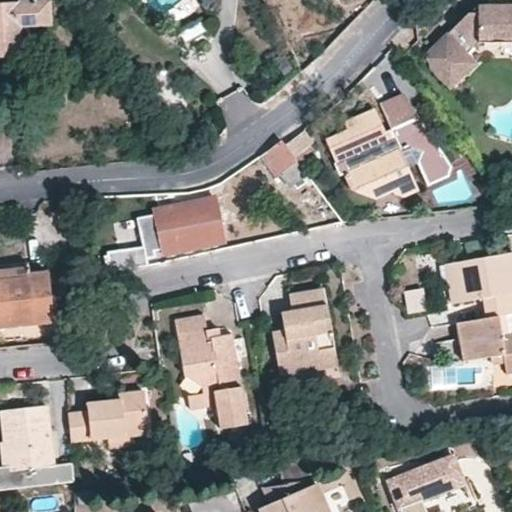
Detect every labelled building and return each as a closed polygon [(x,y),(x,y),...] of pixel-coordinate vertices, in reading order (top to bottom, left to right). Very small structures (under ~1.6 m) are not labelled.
[(511,6),(508,6),(508,2),(508,1),(507,0),(488,0),(487,2),(487,5),(487,8),(479,8),(479,14),(469,15),(431,51),(429,54),(428,57),(428,60),(429,63),(430,64),(431,65),(428,69),(450,91),(475,66),(467,57),(479,46),(511,44),(511,6)] [(19,36),(19,26),(34,26),(49,24),(47,1),(0,3),(0,57),(20,57),(19,36)] [(184,41),(206,33),(201,18),(179,26),(184,41)] [(19,26),(19,36),(33,36),(34,26),(19,26)] [(20,68),(20,57),(0,57),(0,70),(10,70),(16,70),(20,68)] [(231,128),(257,116),(245,90),(219,102),(231,128)] [(347,131),(325,141),(334,164),(338,164),(357,207),(391,192),(400,195),(416,188),(407,170),(419,165),(429,188),(450,179),(451,169),(402,96),(379,106),(390,129),(383,132),(373,110),(343,123),(347,131)] [(283,143),(292,155),(309,143),(300,130),(283,143)] [(292,183),(305,174),(292,155),(283,143),(280,140),(264,153),(287,186),(292,183)] [(305,174),(292,183),(307,203),(319,193),(305,174)] [(222,242),(213,198),(154,211),(154,215),(162,250),(163,254),(222,242)] [(154,215),(140,223),(146,248),(162,250),(154,215)] [(108,256),(109,270),(128,268),(145,265),(143,251),(108,256)] [(511,251),(451,263),(457,301),(483,297),(487,317),(495,316),(511,312),(511,251)] [(69,292),(67,270),(46,272),(48,294),(69,292)] [(26,274),(27,277),(0,279),(0,326),(51,321),(48,294),(46,272),(26,274)] [(405,288),(406,311),(424,310),(423,287),(405,288)] [(284,328),(286,338),(275,341),(280,375),(293,374),(292,363),(335,357),(325,288),(289,294),(291,312),(281,313),(284,328)] [(222,430),(248,425),(234,342),(233,334),(219,337),(209,340),(206,331),(203,316),(177,321),(185,376),(200,374),(203,395),(216,393),(218,405),(222,430)] [(461,361),(489,356),(502,354),(503,362),(505,374),(511,372),(511,335),(499,337),(495,316),(487,317),(456,323),(461,361)] [(275,341),(286,338),(284,328),(273,330),(275,341)] [(206,331),(209,340),(219,337),(218,329),(206,331)] [(489,356),(491,365),(503,362),(502,354),(489,356)] [(337,367),(335,357),(292,363),(293,374),(337,367)] [(121,394),(121,399),(110,400),(92,403),(93,412),(70,415),(71,442),(107,438),(129,435),(152,430),(146,389),(121,394)] [(190,397),(192,409),(218,405),(216,393),(203,395),(190,397)] [(53,464),(47,406),(1,410),(4,440),(7,440),(10,465),(3,466),(0,466),(0,489),(72,482),(72,462),(53,464)] [(107,438),(109,448),(129,444),(129,435),(107,438)] [(10,465),(7,440),(4,440),(0,442),(3,466),(10,465)] [(443,511),(440,511),(427,511),(423,500),(465,483),(454,455),(431,463),(388,478),(401,511),(443,511)] [(276,464),(262,466),(265,486),(272,502),(263,506),(265,511),(323,511),(312,485),(310,482),(307,459),(286,462),(276,464)]
